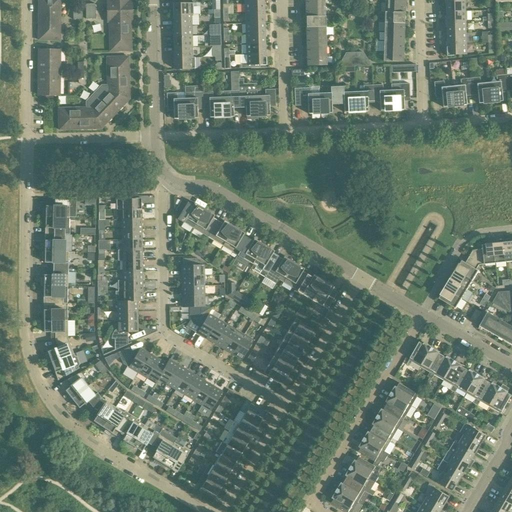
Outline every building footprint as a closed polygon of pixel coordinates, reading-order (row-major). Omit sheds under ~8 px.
[(38,0),(38,40),(60,40),(60,0),(38,0)] [(106,0),(107,22),(109,22),(110,51),(131,51),(131,22),(132,22),(131,0),(106,0)] [(465,0),(445,1),(446,12),(465,11),(465,0)] [(96,3),(86,4),(87,19),(96,19),(96,3)] [(180,4),(173,4),(173,15),(191,15),(193,15),(193,3),(180,4)] [(264,3),(245,4),(245,14),(264,13),(264,3)] [(385,3),(385,12),(404,13),(405,3),(385,3)] [(325,7),(306,7),(306,17),(326,16),(325,7)] [(83,11),(74,11),(74,19),(84,19),(83,11)] [(465,11),(446,12),(446,22),(465,22),(465,11)] [(385,12),(384,22),(404,23),(404,13),(385,12)] [(264,13),(245,14),(246,24),(265,23),(264,13)] [(191,15),(173,15),(174,26),(192,25),(191,15)] [(326,16),(306,17),(306,27),(326,27),(326,16)] [(384,22),(384,32),(404,33),(404,23),(384,22)] [(465,22),(446,22),(446,33),(466,33),(465,22)] [(265,23),(246,24),(246,34),(265,34),(265,23)] [(192,25),(174,26),(174,37),(192,36),(192,25)] [(326,27),(306,27),(306,37),(326,36),(326,27)] [(384,32),(384,42),(403,42),(404,33),(384,32)] [(466,33),(446,33),(447,44),(466,44),(466,33)] [(265,34),(246,34),(246,44),(265,44),(265,34)] [(192,36),(174,37),(174,47),(192,47),(192,36)] [(214,36),(211,36),(211,46),(221,46),(221,36),(214,36)] [(326,36),(306,37),(307,46),(326,46),(326,36)] [(384,42),(383,51),(403,52),(403,42),(384,42)] [(265,44),(246,44),(246,55),(265,54),(265,44)] [(447,47),(446,47),(446,56),(453,56),(453,55),(466,55),(466,44),(447,44),(447,47)] [(221,46),(212,47),(213,57),(215,57),(221,57),(221,46)] [(326,46),(307,46),(307,56),(327,55),(326,46)] [(192,47),(174,47),(175,58),(193,58),(193,57),(192,47)] [(38,50),(38,95),(60,95),(60,50),(38,50)] [(383,51),(383,61),(403,62),(403,52),(383,51)] [(347,53),(339,67),(374,66),(364,52),(347,53)] [(246,55),(247,65),(246,65),(245,55),(230,56),(230,62),(230,69),(260,68),(260,66),(266,65),(266,57),(265,54),(246,55)] [(327,55),(307,56),(307,66),(327,65),(327,55)] [(108,91),(102,97),(118,112),(129,99),(128,57),(107,57),(108,91)] [(193,58),(175,58),(175,69),(182,69),(195,69),(195,57),(193,57),(193,58)] [(497,82),(488,83),(490,102),(502,101),(501,90),(507,89),(506,75),(496,76),(497,82)] [(480,77),(470,78),(471,93),(477,92),(479,104),(490,102),(488,83),(480,83),(480,77)] [(461,85),(453,86),(455,106),(467,105),(465,93),(471,93),(470,78),(460,79),(461,85)] [(258,116),(257,96),(257,90),(257,83),(244,84),(243,79),(238,79),(239,91),(239,105),(245,105),(246,116),(258,116)] [(444,81),(434,82),(435,97),(442,96),(443,107),(455,106),(453,86),(445,87),(444,81)] [(83,96),(83,83),(73,83),(73,96),(83,96)] [(84,83),(84,95),(101,95),(101,83),(84,83)] [(391,84),(391,90),(392,110),(404,110),(404,99),(410,99),(409,84),(391,84)] [(363,92),(355,92),(356,112),(368,111),(368,100),(374,99),(373,85),(363,86),(363,92)] [(383,85),(373,85),(374,99),(380,99),(380,111),(392,110),(391,90),(383,91),(383,85)] [(347,86),(337,87),(338,102),(344,101),(344,112),(356,112),(355,92),(347,92),(347,86)] [(185,87),(185,99),(186,119),(198,118),(197,106),(203,106),(203,92),(200,92),(200,89),(195,89),(195,87),(185,87)] [(327,93),(319,93),(320,113),(332,113),(332,102),(338,102),(337,87),(327,87),(327,93)] [(311,88),(294,89),(295,104),(308,103),(308,114),(320,113),(319,93),(311,94),(311,88)] [(265,96),(257,96),(258,116),(270,115),(269,105),(276,104),(275,89),(265,90),(265,96)] [(239,91),(221,91),(221,97),(222,117),(234,117),(233,105),(239,105),(239,91)] [(213,92),(203,92),(203,106),(209,106),(210,118),(222,117),(221,97),(213,98),(213,92)] [(177,93),(167,93),(167,108),(173,108),(174,119),(186,119),(185,99),(177,99),(177,93)] [(92,108),(58,108),(59,130),(101,129),(118,112),(102,97),(92,108)] [(133,199),(116,199),(116,210),(121,210),(141,209),(141,204),(141,198),(133,198),(133,199)] [(46,206),(45,217),(69,218),(70,200),(57,200),(57,206),(46,206)] [(181,201),(175,211),(175,218),(178,219),(193,228),(205,209),(194,203),(193,206),(188,203),(187,205),(181,201)] [(141,209),(121,210),(122,220),(142,219),(141,209)] [(205,209),(193,228),(208,237),(218,221),(213,218),(215,215),(205,209)] [(45,217),(45,234),(65,235),(70,235),(70,230),(69,230),(69,218),(45,217)] [(90,228),(90,218),(80,218),(80,228),(90,228)] [(142,219),(122,220),(122,230),(142,230),(142,219)] [(218,221),(208,237),(223,246),(234,227),(224,221),(223,224),(218,221)] [(223,246),(237,255),(238,255),(248,239),(243,236),(244,233),(234,227),(223,246)] [(142,230),(122,230),(116,230),(116,240),(122,240),(142,240),(142,230)] [(44,251),(64,252),(65,235),(45,234),(45,251),(44,251)] [(237,255),(235,259),(241,263),(246,266),(249,262),(253,264),(264,245),(254,239),(253,241),(248,239),(238,255),(237,255)] [(142,240),(122,240),(122,250),(142,250),(142,240)] [(498,244),(494,244),(496,263),(507,262),(505,243),(504,243),(503,240),(498,241),(498,244)] [(473,250),(469,258),(481,265),(496,263),(494,244),(483,245),(483,249),(473,250)] [(253,264),(267,273),(268,273),(278,256),(273,254),(274,251),(264,245),(253,264)] [(122,250),(118,250),(118,261),(122,261),(142,260),(142,250),(122,250)] [(68,252),(64,252),(44,251),(42,251),(42,260),(44,260),(44,263),(55,263),(55,269),(68,269),(68,252)] [(267,273),(265,277),(271,281),(276,283),(279,280),(282,282),(294,263),(284,257),(282,259),(278,256),(268,273),(267,273)] [(183,266),(182,266),(182,276),(204,276),(204,265),(203,265),(203,262),(197,258),(183,259),(183,266)] [(462,261),(456,270),(473,280),(479,271),(477,269),(480,265),(481,265),(469,258),(466,263),(462,261)] [(142,260),(122,261),(123,271),(143,270),(142,260)] [(297,291),(307,274),(303,272),(304,269),(294,263),(282,282),(297,291)] [(68,287),(68,269),(55,269),(55,275),(44,275),(44,278),(41,278),(41,286),(44,286),(64,286),(64,287),(68,287)] [(143,270),(123,271),(123,281),(143,281),(143,270)] [(456,270),(451,280),(468,290),(473,280),(456,270)] [(307,274),(297,291),(312,300),(324,281),(314,275),(312,277),(307,274)] [(204,276),(182,276),(182,286),(204,286),(204,276)] [(451,280),(445,289),(462,299),(468,290),(451,280)] [(143,281),(123,281),(117,281),(117,291),(143,291),(143,281)] [(324,281),(312,300),(327,309),(337,292),(332,289),(334,287),(324,281)] [(236,293),(234,292),(234,283),(227,283),(227,285),(228,296),(233,299),(236,293)] [(44,286),(43,303),(68,304),(68,287),(64,287),(64,286),(44,286)] [(204,286),(182,286),(182,296),(204,296),(204,286)] [(445,289),(440,299),(456,309),(462,299),(445,289)] [(143,291),(117,291),(117,301),(137,301),(143,301),(143,291)] [(499,292),(493,303),(507,311),(511,308),(511,303),(511,291),(499,292)] [(236,293),(233,299),(246,307),(250,301),(236,293)] [(204,296),(182,296),(182,307),(189,307),(190,320),(210,308),(209,306),(205,306),(204,296)] [(483,298),(480,304),(485,307),(488,301),(483,298)] [(137,301),(117,301),(117,312),(137,311),(137,301)] [(68,304),(43,303),(44,321),(64,321),(64,320),(68,320),(68,304)] [(266,307),(261,304),(256,313),(261,316),(266,307)] [(210,308),(190,320),(201,327),(197,333),(206,338),(218,319),(209,314),(211,310),(210,308)] [(476,309),(470,319),(476,322),(481,312),(476,309)] [(137,311),(117,312),(118,322),(138,322),(137,311)] [(487,313),(480,326),(498,336),(505,323),(487,313)] [(272,317),(270,321),(275,323),(280,314),(272,317)] [(296,318),(288,331),(307,343),(314,332),(299,324),(301,321),(296,318)] [(218,319),(206,338),(215,344),(227,325),(218,319)] [(64,321),(44,321),(44,332),(55,332),(55,340),(68,338),(68,320),(64,320),(64,321)] [(112,336),(112,339),(114,339),(115,350),(114,350),(115,350),(128,344),(128,332),(138,332),(138,322),(118,322),(118,328),(116,329),(114,331),(112,334),(112,336)] [(511,327),(505,323),(498,336),(511,344),(511,327)] [(227,325),(215,344),(224,349),(235,330),(227,325)] [(235,330),(224,349),(233,354),(244,335),(235,330)] [(288,331),(282,342),(301,353),(307,343),(288,331)] [(94,346),(102,343),(98,334),(90,338),(94,346)] [(78,348),(92,345),(89,335),(75,338),(78,348)] [(244,335),(233,354),(242,360),(253,340),(244,335)] [(58,348),(47,351),(51,362),(70,355),(70,356),(74,354),(68,338),(55,340),(58,348)] [(282,342),(276,352),(295,364),(301,353),(282,342)] [(409,360),(407,365),(409,366),(412,362),(421,367),(432,348),(424,343),(424,344),(420,342),(409,360)] [(129,347),(112,355),(115,360),(120,357),(131,353),(129,347)] [(120,357),(124,364),(138,373),(149,354),(140,348),(136,355),(131,353),(120,357)] [(432,348),(421,367),(430,372),(428,377),(430,378),(443,355),(439,353),(440,352),(432,348)] [(95,362),(92,351),(82,353),(84,365),(95,362)] [(252,351),(245,362),(251,365),(257,355),(252,351)] [(276,352),(270,362),(289,374),(295,364),(276,352)] [(70,355),(51,362),(58,380),(58,381),(79,369),(78,367),(80,365),(77,356),(74,356),(74,354),(70,356),(70,355)] [(149,354),(138,373),(146,378),(158,359),(149,354)] [(443,355),(430,378),(432,379),(435,375),(444,380),(455,361),(447,356),(447,357),(443,355)] [(96,382),(113,368),(105,359),(89,373),(96,382)] [(158,359),(146,378),(156,384),(158,379),(167,364),(158,359)] [(158,379),(167,384),(178,365),(169,360),(167,364),(158,379)] [(264,360),(262,364),(267,367),(263,373),(283,385),(289,374),(270,362),(269,363),(264,360)] [(455,361),(444,380),(453,386),(450,390),(453,391),(466,369),(462,366),(463,365),(455,361)] [(178,365),(167,384),(175,390),(187,370),(178,365)] [(466,369),(453,391),(455,393),(457,388),(467,393),(478,374),(470,369),(469,371),(466,369)] [(187,370),(175,390),(184,395),(196,376),(187,370)] [(77,374),(60,384),(72,399),(88,387),(87,387),(77,374)] [(478,374),(467,393),(476,399),(473,403),(476,405),(489,382),(485,380),(486,378),(478,374)] [(196,376),(184,395),(193,400),(204,381),(196,376)] [(204,381),(193,400),(202,405),(213,386),(204,381)] [(116,382),(109,391),(112,394),(119,385),(116,382)] [(489,382),(476,405),(478,406),(480,401),(490,407),(501,387),(493,383),(492,384),(489,382)] [(396,386),(391,394),(412,406),(417,397),(422,399),(423,397),(418,395),(419,395),(400,383),(397,387),(396,386)] [(88,387),(72,399),(79,408),(88,401),(93,407),(101,398),(91,384),(87,387),(88,387)] [(501,387),(490,407),(501,413),(511,395),(508,393),(509,392),(505,390),(507,387),(503,385),(501,387)] [(213,386),(202,405),(211,411),(222,391),(213,386)] [(229,390),(222,400),(227,403),(234,393),(229,390)] [(388,403),(386,406),(409,420),(410,418),(406,416),(412,406),(391,394),(386,402),(388,403)] [(101,398),(93,407),(99,412),(93,421),(103,427),(114,411),(116,407),(101,398)] [(251,403),(245,414),(260,423),(266,412),(251,403)] [(382,409),(378,417),(398,429),(404,419),(408,422),(409,420),(386,406),(384,410),(382,409)] [(466,418),(470,412),(459,406),(456,412),(466,418)] [(114,411),(103,427),(117,437),(131,415),(125,411),(124,413),(116,407),(114,411)] [(452,412),(440,426),(445,430),(457,416),(452,412)] [(245,414),(239,424),(254,433),(260,423),(245,414)] [(131,415),(117,437),(132,446),(142,429),(142,428),(144,425),(136,420),(137,418),(131,415)] [(375,425),(373,429),(396,443),(397,441),(393,438),(398,429),(378,417),(373,424),(375,425)] [(234,421),(228,432),(248,443),(254,433),(239,424),(234,421)] [(486,421),(482,427),(492,433),(496,427),(486,421)] [(460,432),(464,435),(481,445),(486,435),(466,423),(460,432)] [(142,429),(132,446),(142,452),(148,442),(153,445),(159,434),(154,431),(144,425),(142,428),(142,429)] [(369,432),(364,439),(385,452),(390,442),(395,445),(396,443),(373,429),(370,433),(369,432)] [(228,432),(222,442),(242,454),(248,443),(228,432)] [(158,448),(152,458),(162,463),(172,446),(173,446),(175,443),(159,434),(153,445),(158,448)] [(464,435),(459,444),(475,454),(481,445),(464,435)] [(361,448),(359,452),(375,462),(374,463),(379,466),(381,462),(385,461),(387,462),(391,455),(385,452),(364,439),(359,447),(361,448)] [(216,452),(220,455),(235,464),(242,454),(222,442),(216,452)] [(449,451),(453,454),(470,463),(475,454),(459,444),(455,442),(449,451)] [(172,446),(162,463),(177,472),(190,450),(183,446),(182,448),(175,443),(173,446),(172,446)] [(453,454),(448,463),(464,472),(470,463),(453,454)] [(220,455),(214,465),(229,474),(235,464),(220,455)] [(355,460),(351,468),(376,482),(380,476),(379,472),(381,467),(379,466),(374,463),(373,465),(359,457),(357,461),(355,460)] [(416,457),(410,468),(414,470),(420,459),(416,457)] [(438,470),(442,472),(459,482),(464,472),(448,463),(444,460),(438,470)] [(210,463),(204,473),(223,485),(229,474),(214,465),(210,463)] [(348,476),(346,480),(369,494),(373,496),(376,492),(371,490),(376,482),(351,468),(346,475),(348,476)] [(442,472),(437,482),(453,491),(459,482),(442,472)] [(204,473),(198,482),(203,485),(199,491),(214,500),(223,485),(204,473)] [(414,477),(409,487),(415,491),(421,480),(414,477)] [(342,483),(337,490),(358,503),(363,493),(368,496),(369,494),(346,480),(344,484),(342,483)] [(430,483),(426,495),(428,496),(444,506),(450,497),(434,487),(435,486),(430,483)] [(511,492),(506,489),(500,498),(511,504),(511,492)] [(334,499),(332,503),(347,511),(360,511),(362,511),(362,510),(362,509),(362,507),(363,506),(358,503),(337,490),(333,498),(334,499)] [(399,492),(394,501),(400,505),(405,496),(399,492)] [(428,496),(422,506),(432,511),(440,511),(444,506),(428,496)] [(511,511),(511,504),(500,498),(495,506),(504,511),(511,511)] [(394,501),(388,511),(390,511),(395,511),(400,505),(394,501)]
